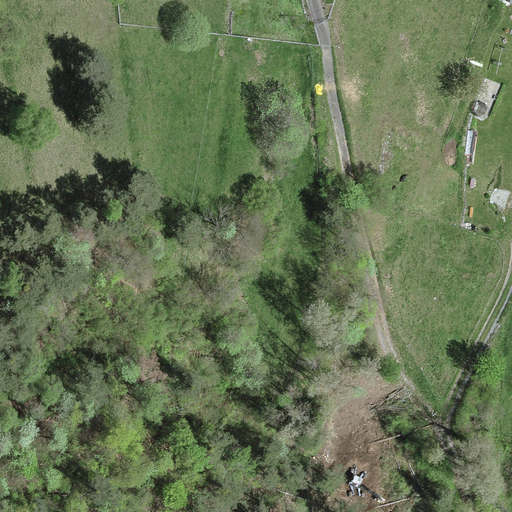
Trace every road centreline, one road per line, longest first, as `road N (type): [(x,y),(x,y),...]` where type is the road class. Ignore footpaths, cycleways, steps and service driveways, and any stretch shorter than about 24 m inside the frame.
road 1 (track): [(469,511),(436,422),(387,348),(316,0)]
road 2 (track): [(436,422),(511,279)]
